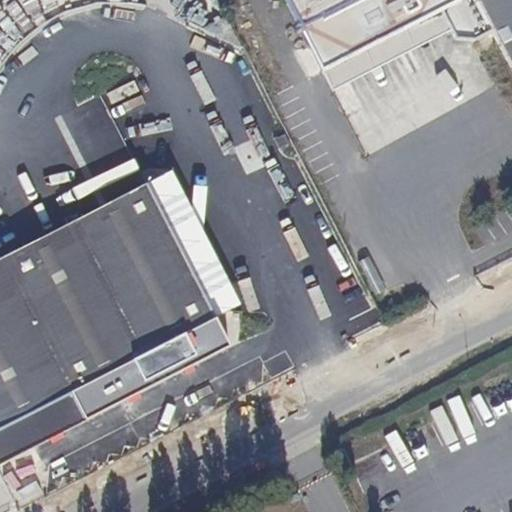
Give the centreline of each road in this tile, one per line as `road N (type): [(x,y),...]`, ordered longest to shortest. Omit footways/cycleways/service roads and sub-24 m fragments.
road 1 (residential): [(511,306),(121,511)]
road 2 (unknown): [(359,385),(176,64),(156,45)]
road 3 (unknown): [(156,45),(134,33),(110,33),(60,51),(26,102),(21,133)]
road 4 (unknown): [(473,326),(390,198)]
road 5 (unknown): [(390,198),(511,138)]
road 6 (unknown): [(390,198),(316,87)]
